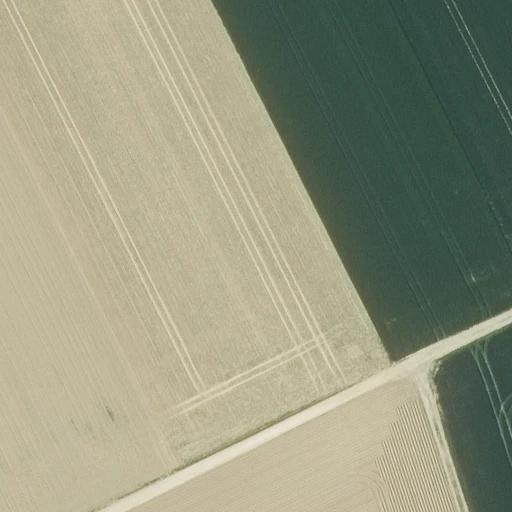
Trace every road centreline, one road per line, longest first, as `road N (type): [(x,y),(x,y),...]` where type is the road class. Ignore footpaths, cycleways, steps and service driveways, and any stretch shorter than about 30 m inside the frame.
road 1 (track): [(155,511),(511,337)]
road 2 (track): [(469,511),(427,379)]
